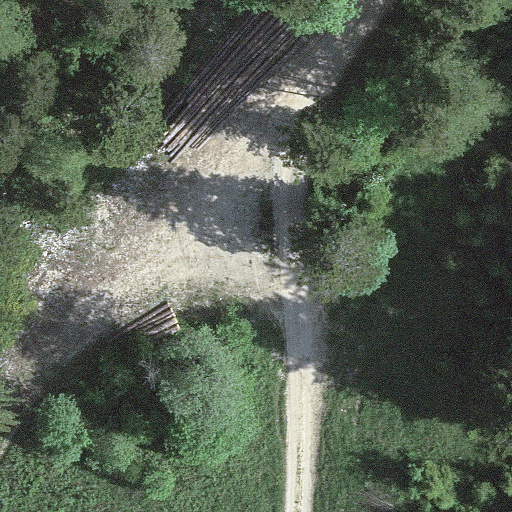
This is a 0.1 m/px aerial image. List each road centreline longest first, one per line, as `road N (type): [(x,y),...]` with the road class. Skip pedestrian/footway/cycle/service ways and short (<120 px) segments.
road 1 (track): [(298,511),(311,93),(384,0)]
road 2 (track): [(0,394),(150,278),(302,209)]
